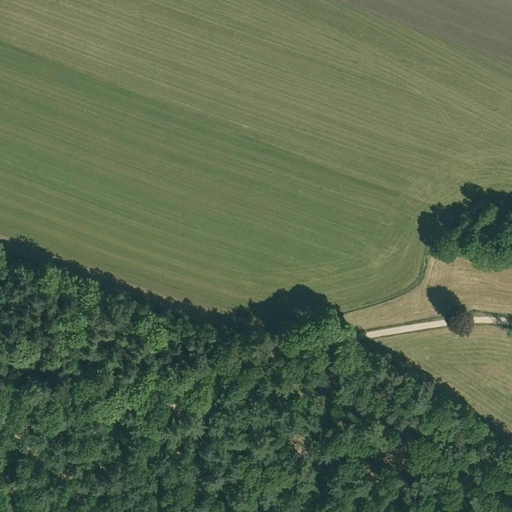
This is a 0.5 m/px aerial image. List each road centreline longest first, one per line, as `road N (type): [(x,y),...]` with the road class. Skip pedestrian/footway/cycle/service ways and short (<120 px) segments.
road 1 (track): [(0,395),(342,335)]
road 2 (track): [(511,328),(474,322),(342,335)]
